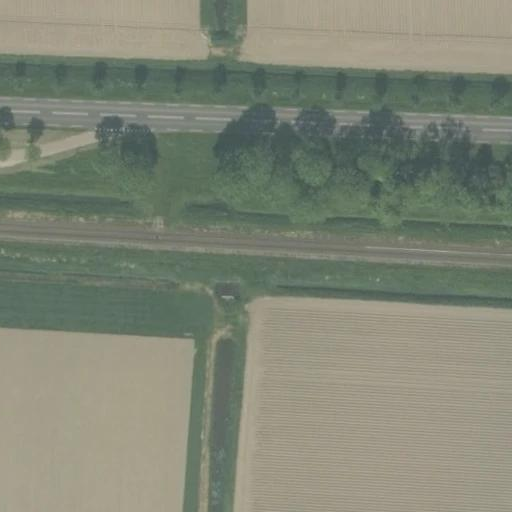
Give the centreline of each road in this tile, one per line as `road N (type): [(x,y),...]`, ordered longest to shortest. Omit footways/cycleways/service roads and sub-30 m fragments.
road 1 (primary): [(140,119),(511,130)]
road 2 (unclassified): [(0,162),(99,143),(140,119)]
road 3 (primary): [(140,119),(0,112)]
